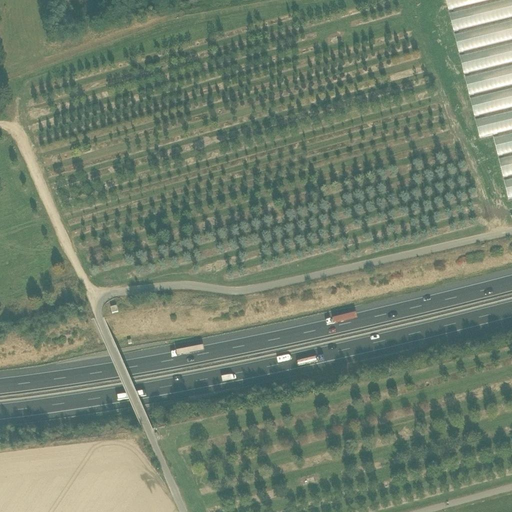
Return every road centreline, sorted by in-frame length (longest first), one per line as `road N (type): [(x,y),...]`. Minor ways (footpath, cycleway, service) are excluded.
road 1 (motorway): [(511,282),(348,323),(0,387)]
road 2 (motorway): [(0,410),(216,377),(511,308)]
road 3 (track): [(92,301),(173,286),(252,290),(511,231)]
road 4 (track): [(19,134),(7,87),(30,76),(177,28),(341,0)]
road 5 (track): [(92,301),(19,134),(0,125)]
road 6 (track): [(150,436),(92,301)]
